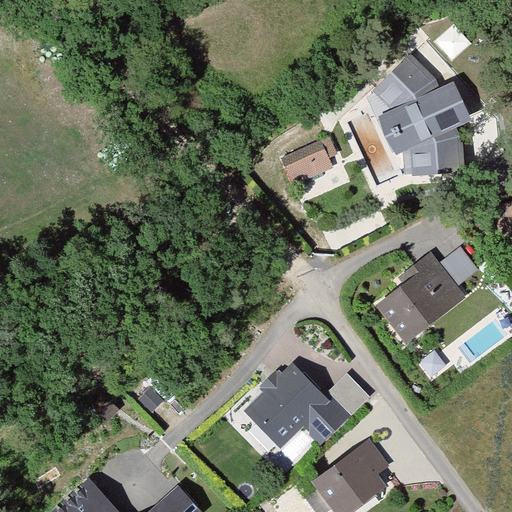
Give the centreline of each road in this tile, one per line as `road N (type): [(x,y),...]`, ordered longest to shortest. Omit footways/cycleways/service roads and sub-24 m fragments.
road 1 (track): [(315,286),(90,46),(30,0)]
road 2 (residential): [(477,511),(315,286)]
